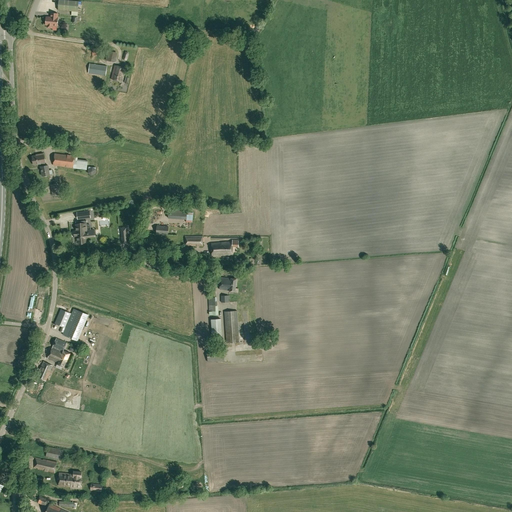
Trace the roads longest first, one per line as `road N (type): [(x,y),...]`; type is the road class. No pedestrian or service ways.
road 1 (unclassified): [(48,327),(54,253),(17,154),(10,33)]
road 2 (unclassified): [(0,437),(48,327)]
